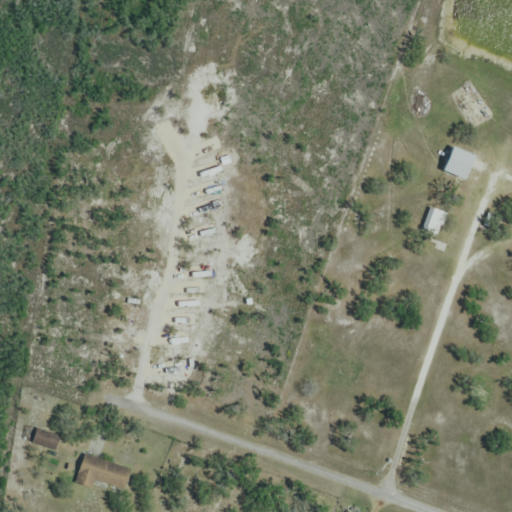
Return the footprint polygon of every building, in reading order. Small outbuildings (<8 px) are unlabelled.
[(450,96),(473,130),(493,116),(470,82),(450,96)] [(474,157),(452,148),(442,172),(464,181),(474,157)] [(420,232),(433,240),(446,217),(434,209),(420,232)] [(55,451),(60,436),(37,428),(32,443),(55,451)] [(83,455),(75,484),(92,488),(94,481),(125,490),(131,469),(83,455)]
